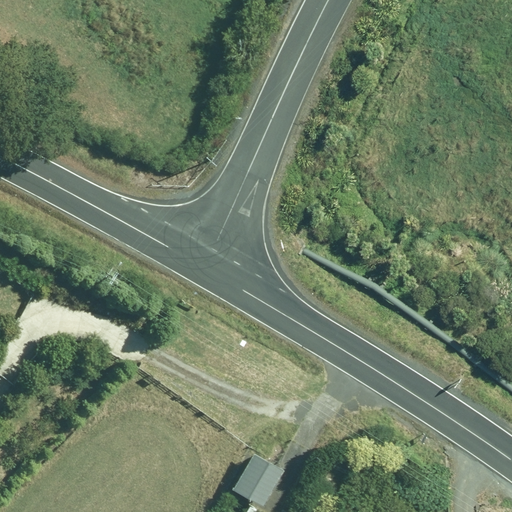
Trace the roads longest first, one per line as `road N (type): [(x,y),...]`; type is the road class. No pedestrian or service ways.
road 1 (secondary): [(201,267),(511,461)]
road 2 (unclassified): [(316,0),(289,46),(201,267)]
road 3 (secondary): [(0,156),(201,267)]
